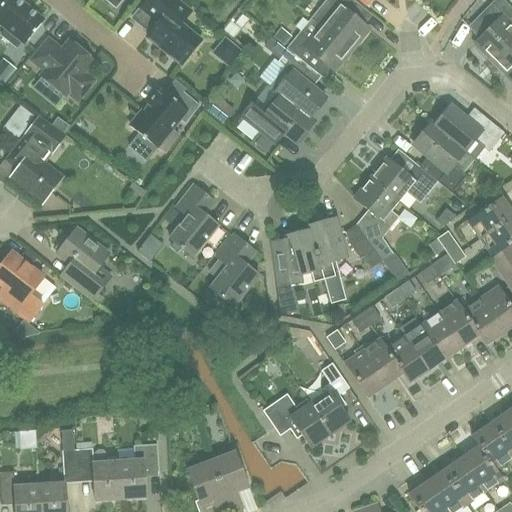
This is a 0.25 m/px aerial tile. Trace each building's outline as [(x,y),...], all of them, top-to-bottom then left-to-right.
[(0,25),(24,45),(43,22),(15,0),(0,0),(0,1),(0,25)] [(121,0),(104,0),(115,8),(121,0)] [(180,25),(190,12),(175,0),(147,0),(136,14),(154,29),(146,38),(159,49),(160,47),(168,54),(167,55),(180,66),(200,41),(180,25)] [(356,4),(351,0),(326,0),(323,4),(332,12),(321,26),(352,51),(369,30),(348,13),(356,4)] [(494,63),(511,45),(511,24),(510,22),(511,20),(511,7),(504,0),(495,0),(482,14),(493,26),(475,44),(494,63)] [(352,51),(321,26),(309,40),(300,32),(296,37),(285,28),(275,40),(288,50),(306,65),(314,56),(334,72),(352,51)] [(288,50),(286,49),(285,50),(270,38),(263,47),(280,61),(278,63),(285,69),(269,88),(275,92),(314,124),(314,123),(309,119),(325,100),(302,81),(311,70),(306,66),(306,65),(288,50)] [(65,96),(67,93),(77,101),(92,82),(83,74),(92,62),(69,42),(61,52),(48,41),(31,61),(45,72),(41,77),(65,96)] [(225,59),(229,63),(238,51),(227,42),(223,47),(225,59)] [(511,45),(494,63),(511,81),(511,45)] [(0,83),(9,88),(19,69),(10,64),(0,81),(0,83)] [(181,92),(174,102),(161,92),(157,96),(155,95),(147,105),(149,106),(144,113),(142,112),(129,127),(156,149),(157,147),(165,154),(178,137),(171,131),(179,120),(184,125),(199,107),(181,92)] [(314,124),(275,92),(274,93),(276,95),(261,113),(252,105),(242,117),(265,136),(274,124),(298,144),(314,124)] [(431,126),(464,153),(474,141),(489,153),(504,135),(484,118),(475,129),(450,108),(433,128),(431,126)] [(61,178),(43,164),(65,136),(38,117),(4,161),(16,171),(10,179),(42,204),(61,178)] [(438,183),(451,194),(466,177),(453,167),(464,153),(431,126),(414,146),(439,167),(431,178),(438,183)] [(377,174),(371,181),(398,203),(406,193),(416,201),(419,198),(423,201),(437,183),(430,177),(430,178),(415,166),(406,176),(388,161),(387,162),(384,159),(374,171),(377,174)] [(398,219),(391,213),(398,203),(371,181),(354,201),(382,223),(376,231),(365,238),(383,263),(393,256),(381,239),(398,219)] [(172,244),(174,249),(179,250),(180,248),(192,258),(218,226),(204,215),(214,203),(194,186),(176,208),(187,217),(169,240),(173,243),(172,244)] [(481,239),(511,217),(511,213),(502,199),(469,221),(481,239)] [(511,217),(481,239),(493,257),(511,245),(511,244),(511,217)] [(310,232),(324,281),(330,305),(345,301),(337,269),(335,262),(347,259),(336,220),(309,228),(310,232)] [(360,260),(373,251),(357,225),(345,233),(348,243),(360,260)] [(60,276),(66,280),(92,301),(110,277),(98,268),(108,255),(76,229),(67,241),(63,238),(55,249),(58,252),(56,255),(69,265),(60,276)] [(283,239),(284,242),(271,243),(276,287),(295,285),(294,278),(310,273),(313,284),(324,281),(310,232),(283,239)] [(448,255),(454,265),(465,257),(448,233),(437,239),(448,255)] [(233,308),(259,276),(245,265),(255,253),(234,236),(216,258),(228,267),(209,290),(233,308)] [(511,246),(511,245),(493,257),(490,259),(511,290),(511,246)] [(42,278),(18,260),(11,254),(0,267),(0,285),(3,288),(0,291),(0,301),(27,323),(42,305),(29,295),(42,278)] [(432,266),(439,276),(455,265),(454,265),(448,255),(432,266)] [(426,285),(439,276),(432,266),(419,274),(426,285)] [(396,291),(403,301),(416,292),(409,282),(396,291)] [(463,312),(478,336),(485,346),(504,333),(481,300),(480,300),(470,286),(465,290),(475,304),(463,312)] [(481,300),(504,333),(511,327),(511,306),(499,287),(481,300)] [(403,301),(396,291),(384,298),(392,309),(403,301)] [(439,314),(462,348),(478,336),(463,312),(457,302),(439,314)] [(362,314),(370,326),(380,319),(372,307),(362,314)] [(359,333),(370,326),(362,314),(351,321),(359,333)] [(421,326),(444,359),(462,348),(439,314),(421,326)] [(404,338),(427,371),(444,359),(421,326),(404,338)] [(334,350),(345,343),(337,332),(326,338),(334,350)] [(404,338),(387,350),(402,374),(409,384),(427,371),(404,338)] [(402,374),(387,350),(380,340),(368,349),(364,344),(359,348),(385,386),(402,374)] [(385,386),(359,348),(353,352),(356,356),(345,364),(367,398),(385,386)] [(305,400),(329,435),(349,421),(340,408),(345,405),(339,395),(348,389),(331,364),(320,371),(329,384),(315,393),(319,398),(309,404),(306,400),(305,400)] [(281,416),(273,404),(262,411),(279,436),(289,430),(295,439),(301,435),(309,448),(329,435),(305,400),(281,416)] [(511,457),(511,419),(507,413),(490,425),(511,457)] [(511,459),(511,457),(490,425),(473,437),(502,480),(502,479),(496,470),(511,459)] [(502,480),(473,437),(472,437),(479,447),(461,459),(484,492),(502,480)] [(117,462),(120,499),(145,498),(144,478),(158,477),(156,445),(133,446),(134,461),(117,462)] [(76,450),(78,482),(92,481),(94,501),(120,499),(117,462),(93,464),(92,449),(76,450)] [(64,482),(78,482),(76,450),(62,451),(64,482)] [(235,452),(210,461),(229,511),(236,511),(242,510),(235,492),(248,487),(235,452)] [(445,471),(467,504),(484,492),(461,459),(445,471)] [(229,511),(210,461),(186,471),(199,505),(212,501),(215,511),(229,511)] [(446,511),(455,511),(467,504),(445,471),(427,483),(446,511)] [(38,478),(14,480),(13,472),(0,473),(0,505),(13,505),(14,511),(39,511),(38,485),(38,478)] [(38,485),(39,511),(66,511),(64,483),(38,485)] [(446,511),(427,483),(409,495),(420,511),(446,511)] [(498,511),(497,511),(511,511),(511,506),(510,503),(498,511)]
